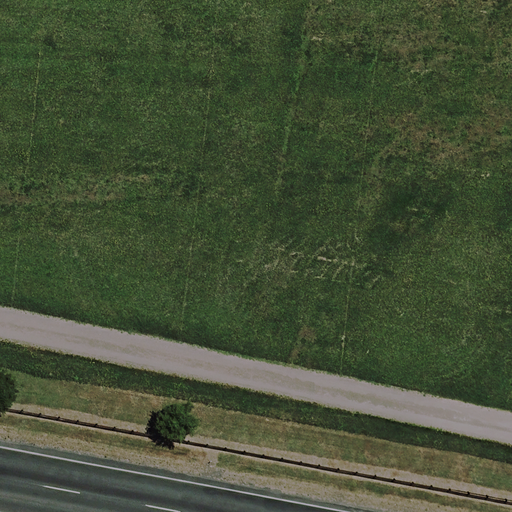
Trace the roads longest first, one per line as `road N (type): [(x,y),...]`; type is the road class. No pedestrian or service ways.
road 1 (track): [(0,323),(511,431)]
road 2 (tertiary): [(0,484),(143,511)]
